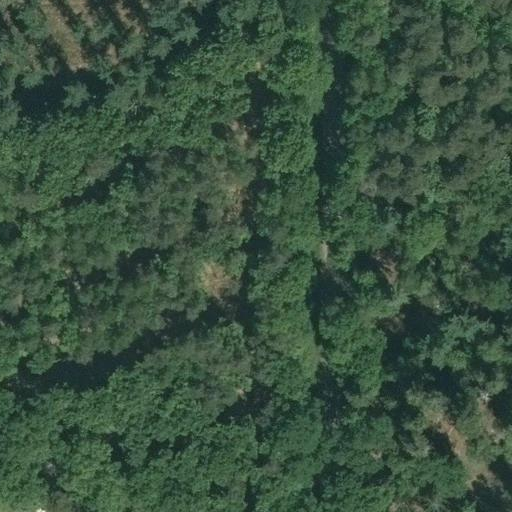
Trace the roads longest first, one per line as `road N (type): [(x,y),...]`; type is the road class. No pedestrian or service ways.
road 1 (unclassified): [(329,511),(334,0)]
road 2 (unclassified): [(133,511),(0,438)]
